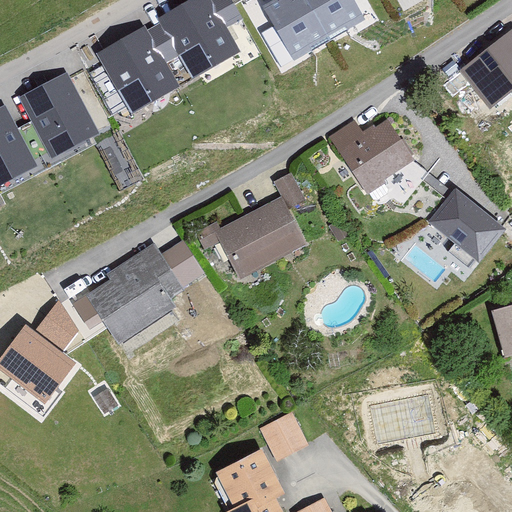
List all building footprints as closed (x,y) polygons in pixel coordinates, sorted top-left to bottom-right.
[(146,25),(97,54),(133,114),(181,86),(168,64),(180,57),(193,79),(241,51),(227,28),(243,19),(232,0),(190,0),(158,19),(160,24),(149,30),(146,25)] [(272,0),(262,6),(294,62),(367,19),(356,0),(272,0)] [(511,30),(459,71),(489,110),(511,92),(511,30)] [(443,68),(449,76),(460,68),(454,60),(443,68)] [(67,73),(19,98),(52,160),(100,134),(67,73)] [(5,105),(0,107),(0,187),(39,166),(5,105)] [(415,161),(387,119),(376,127),(375,125),(363,132),(355,120),(329,137),(368,195),(386,183),(384,181),(415,161)] [(105,143),(125,188),(142,180),(123,135),(105,143)] [(282,197),(288,210),(306,201),(291,173),(274,182),(282,197)] [(507,229),(455,189),(429,222),(480,263),(507,229)] [(282,197),(221,228),(218,221),(196,233),(205,250),(220,242),(240,280),(307,245),(288,210),(282,197)] [(110,280),(73,305),(90,330),(102,321),(119,346),(176,307),(170,300),(207,275),(183,240),(162,254),(154,243),(106,275),(110,280)] [(26,324),(0,359),(0,369),(45,404),(76,363),(63,352),(80,331),(60,300),(35,331),(26,324)] [(511,304),(492,310),(505,358),(511,356),(511,304)] [(94,397),(105,414),(118,405),(107,389),(94,397)] [(309,446),(293,412),(260,429),(277,462),(309,446)] [(286,494),(263,449),(216,473),(234,509),(227,511),(283,511),(277,498),(286,494)] [(332,511),(325,497),(297,511),(332,511)]
